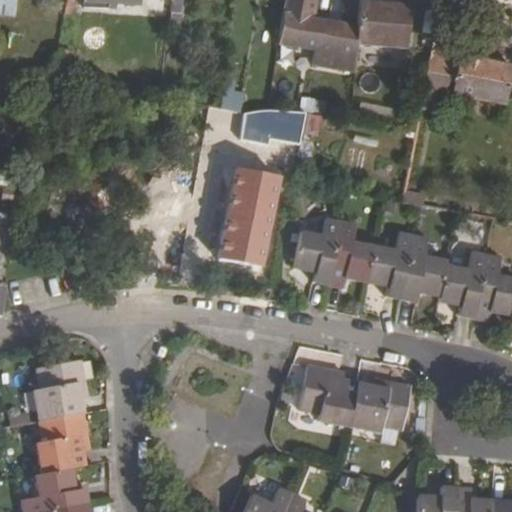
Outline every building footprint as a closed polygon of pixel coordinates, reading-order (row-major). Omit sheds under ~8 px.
[(287,0),(279,44),(314,50),(311,65),(355,73),(357,46),(360,3),(360,0),(346,0),(345,9),(349,10),(347,22),(316,17),(318,0),(287,0)] [(464,0),(443,0),(442,9),(454,11),(462,13),(464,0)] [(480,0),(479,16),(492,19),(493,0),(480,0)] [(410,7),(360,3),(357,46),(407,50),(408,28),(410,7)] [(454,11),(442,9),(440,16),(452,19),(454,11)] [(51,74),(67,77),(73,53),(56,49),(51,74)] [(34,59),(15,55),(11,83),(31,85),(33,70),(34,59)] [(459,61),(432,56),(426,86),(481,97),(488,60),(461,55),(459,61)] [(511,66),(488,60),(481,97),(505,102),(511,66)] [(242,93),(224,90),(221,110),(238,113),(242,93)] [(0,185),(12,187),(14,171),(0,169),(0,185)] [(339,220),(324,217),(321,234),(300,231),(292,269),(314,274),(311,284),(326,286),(339,220)] [(354,223),(339,220),(326,286),(342,290),(344,279),(365,284),(373,244),(351,240),(354,223)] [(393,248),(373,244),(365,284),(386,288),(384,298),(399,300),(413,235),(397,232),(393,248)] [(427,237),(413,235),(399,300),(415,304),(416,294),(438,298),(445,264),(446,259),(423,255),(427,237)] [(467,268),(445,264),(438,298),(437,303),(459,308),(458,318),(472,321),(485,254),(470,251),(467,268)] [(501,257),(485,254),(472,321),(488,324),(491,313),(510,317),(511,304),(511,275),(498,272),(501,257)] [(82,358),(37,366),(40,384),(33,385),(39,418),(82,410),(77,381),(85,379),(82,358)] [(330,371),(310,369),(302,412),(322,416),(321,422),(350,428),(358,384),(329,378),(330,371)] [(390,389),(358,384),(350,428),(382,433),(384,427),(404,431),(412,387),(391,383),(390,389)] [(82,410),(39,418),(43,438),(35,439),(41,470),(69,465),(83,462),(79,433),(86,431),(82,410)] [(41,470),(33,472),(37,494),(21,497),(23,511),(85,500),(82,486),(73,487),(69,465),(41,470)] [(441,494),(420,493),(417,511),(454,511),(456,487),(442,485),(441,494)] [(474,488),(456,487),(454,511),(492,511),(494,499),(473,497),(474,488)] [(272,502),(254,494),(246,511),(286,511),(295,495),(279,488),(272,502)] [(301,511),(307,500),(295,495),(286,511),(301,511)] [(511,511),(511,500),(494,499),(492,511),(511,511)] [(87,511),(85,500),(23,511),(87,511)]
